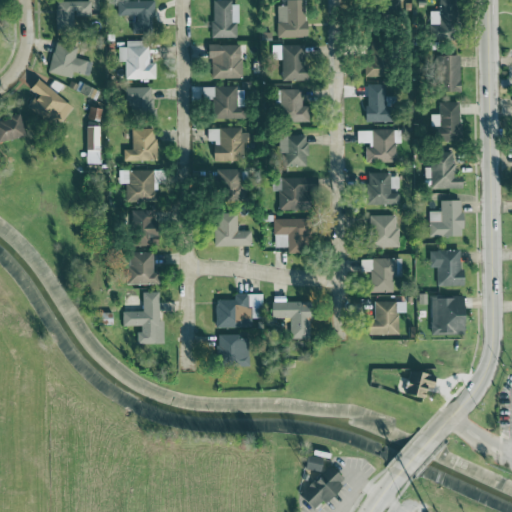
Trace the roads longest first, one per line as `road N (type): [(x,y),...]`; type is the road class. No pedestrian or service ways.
road 1 (secondary): [(484,0),(491,355),(478,387),(430,438)]
road 2 (residential): [(180,0),(185,368)]
road 3 (residential): [(333,0),(337,338)]
road 4 (residential): [(183,265),(336,277)]
